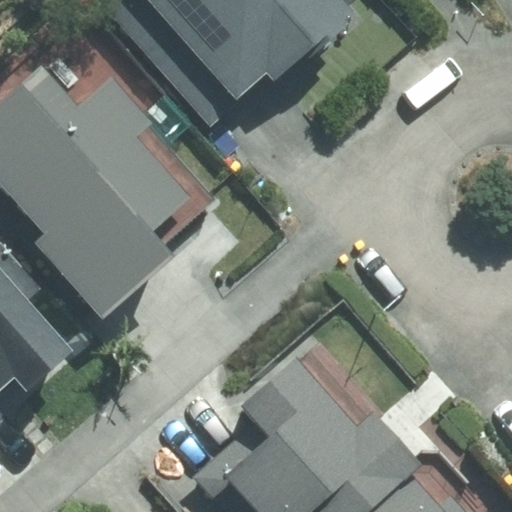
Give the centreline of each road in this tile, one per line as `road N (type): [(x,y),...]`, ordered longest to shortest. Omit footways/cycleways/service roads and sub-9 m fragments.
road 1 (residential): [(372,214),(24,511)]
road 2 (residential): [(372,214),(438,108),(465,94),(511,91)]
road 3 (residential): [(511,302),(456,293),(372,214)]
